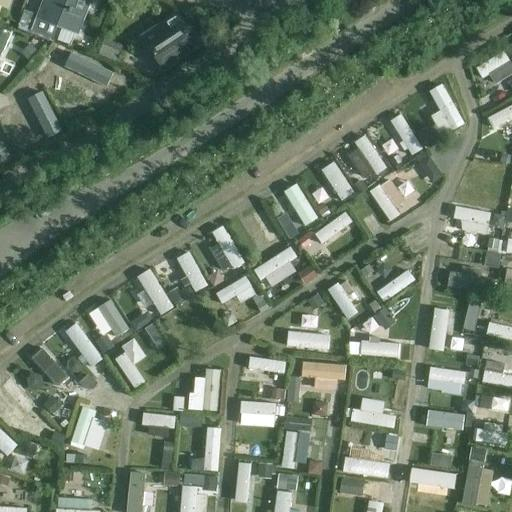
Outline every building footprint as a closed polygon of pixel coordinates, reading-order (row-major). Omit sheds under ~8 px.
[(0,0),(0,5),(7,8),(10,0),(0,0)] [(47,0),(40,21),(53,25),(56,25),(80,33),(92,0),(47,0)] [(160,30),(159,30),(158,29),(144,38),(164,68),(198,46),(178,16),(165,25),(165,26),(165,27),(166,28),(166,29),(162,32),(161,31),(160,30)] [(0,61),(11,64),(17,35),(0,31),(0,61)] [(501,68),(511,62),(511,48),(496,57),(501,68)] [(126,80),(131,67),(88,52),(83,65),(126,80)] [(42,93),(63,131),(83,119),(63,82),(42,93)] [(421,104),(410,112),(432,146),(444,139),(421,104)] [(14,141),(25,136),(15,115),(3,121),(14,141)] [(385,126),(374,134),(397,167),(408,159),(385,126)] [(407,147),(418,141),(412,130),(401,135),(407,147)] [(361,192),(375,183),(355,152),(341,161),(361,192)] [(490,166),(511,168),(511,156),(491,154),(490,166)] [(410,168),(390,183),(409,210),(430,195),(410,168)] [(303,184),(311,204),(299,209),(305,224),(317,220),(319,225),(336,218),(320,177),(303,184)] [(342,177),(331,184),(338,195),(349,188),(342,177)] [(296,184),(282,192),(289,205),(303,197),(296,184)] [(480,211),(511,213),(511,202),(480,200),(480,211)] [(244,216),(232,223),(253,262),(265,256),(244,216)] [(336,230),(325,238),(342,262),(352,254),(336,230)] [(280,270),(318,249),(313,239),(274,259),(280,270)] [(211,281),(224,275),(209,242),(196,248),(211,281)] [(163,288),(181,305),(193,292),(165,266),(158,273),(168,282),(163,288)] [(363,273),(350,278),(363,311),(376,305),(363,273)] [(465,277),(463,301),(505,304),(507,279),(465,277)] [(349,334),(364,326),(345,293),(331,301),(349,334)] [(213,297),(193,312),(212,337),(224,327),(217,318),(224,312),(213,297)] [(107,304),(119,329),(132,322),(119,298),(107,304)] [(166,299),(155,306),(161,317),(173,309),(166,299)] [(97,314),(85,321),(108,359),(120,353),(97,314)] [(419,335),(382,334),(381,348),(418,349),(419,335)] [(483,354),(485,340),(463,337),(461,351),(483,354)] [(51,350),(73,370),(81,362),(60,341),(51,350)] [(354,358),(354,344),(318,342),(317,356),(354,358)] [(269,348),(268,363),(304,365),(305,351),(269,348)] [(511,376),(511,350),(506,350),(502,375),(511,376)] [(451,380),(486,382),(487,369),(452,367),(451,380)] [(215,376),(215,401),(226,401),(226,376),(215,376)] [(260,392),(259,405),(295,407),(295,394),(260,392)] [(101,397),(90,437),(104,441),(115,401),(101,397)] [(375,401),(374,415),(409,417),(409,403),(375,401)] [(486,419),(487,405),(444,402),(443,416),(486,419)] [(0,426),(22,451),(36,438),(5,405),(0,410),(0,426)] [(497,418),(495,432),(511,434),(511,408),(506,407),(503,419),(497,418)] [(68,408),(54,416),(62,429),(75,421),(68,408)] [(402,455),(402,442),(361,440),(361,453),(402,455)] [(45,466),(47,450),(32,447),(29,463),(45,466)] [(268,495),(270,454),(257,453),(255,494),(268,495)] [(0,457),(0,478),(9,462),(0,457)] [(29,488),(44,490),(46,477),(32,474),(29,488)] [(153,492),(164,492),(163,500),(185,501),(186,480),(154,478),(153,492)] [(437,480),(436,498),(470,500),(472,483),(437,480)] [(202,484),(196,511),(209,511),(214,486),(202,484)] [(292,484),(290,499),(305,501),(306,485),(292,484)] [(8,497),(8,511),(19,511),(45,511),(46,498),(8,497)] [(323,511),(324,503),(291,501),(290,511),(323,511)] [(349,511),(392,511),(393,503),(350,501),(349,511)]
